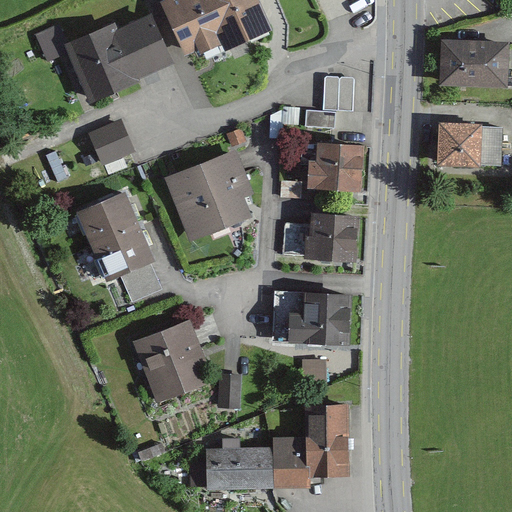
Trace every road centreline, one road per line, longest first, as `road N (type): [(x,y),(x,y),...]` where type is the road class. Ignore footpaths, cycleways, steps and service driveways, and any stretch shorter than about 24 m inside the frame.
road 1 (secondary): [(405,22),(395,511)]
road 2 (residential): [(405,22),(260,100),(267,218),(233,364)]
